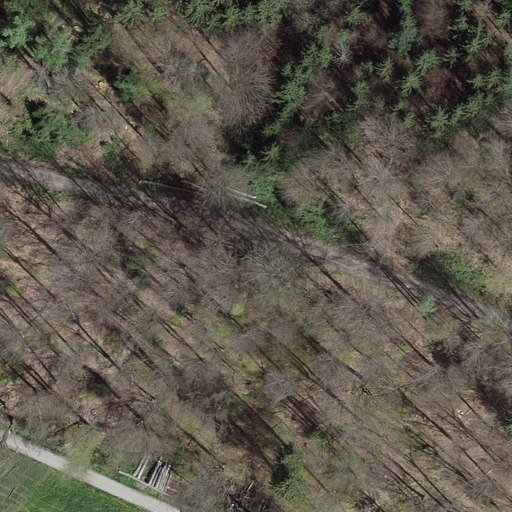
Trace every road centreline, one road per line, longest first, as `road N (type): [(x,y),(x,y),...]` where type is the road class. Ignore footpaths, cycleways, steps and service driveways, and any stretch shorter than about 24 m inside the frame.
road 1 (track): [(511,320),(292,236),(0,166)]
road 2 (track): [(0,438),(163,511)]
